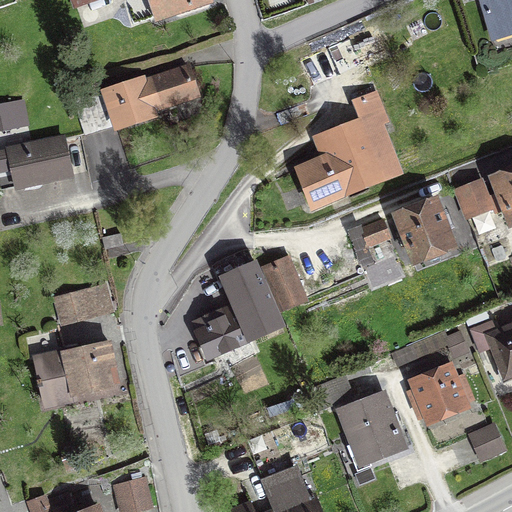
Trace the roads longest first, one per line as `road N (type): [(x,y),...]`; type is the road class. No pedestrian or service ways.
road 1 (residential): [(146,311),(215,247),(308,241),(511,164)]
road 2 (residential): [(146,311),(144,281),(243,142),(259,48)]
road 3 (residential): [(187,511),(146,311)]
road 4 (unknown): [(27,511),(171,443)]
road 5 (residential): [(259,48),(379,0)]
